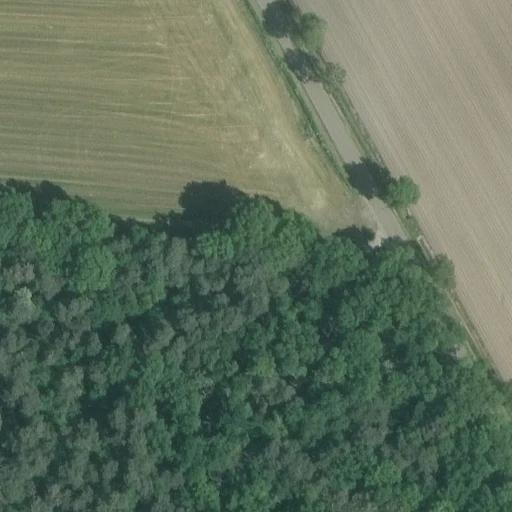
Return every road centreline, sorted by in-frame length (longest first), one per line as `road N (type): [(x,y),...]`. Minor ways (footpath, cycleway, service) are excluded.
road 1 (unclassified): [(511,443),(269,0)]
road 2 (track): [(402,241),(0,231)]
